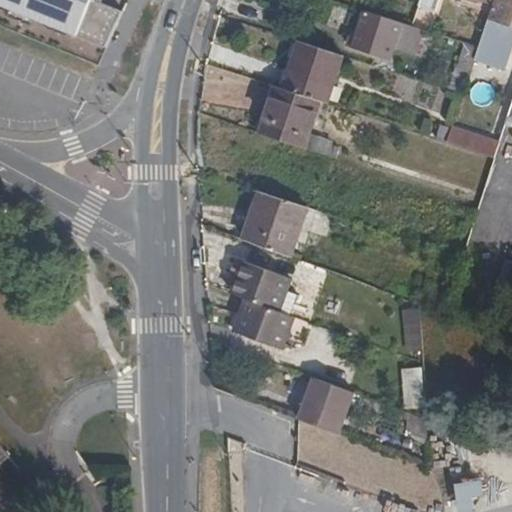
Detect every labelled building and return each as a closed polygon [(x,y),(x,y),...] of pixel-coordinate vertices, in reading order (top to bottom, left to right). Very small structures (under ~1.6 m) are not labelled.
[(0,0),(0,1),(107,45),(120,12),(93,1),(93,0),(0,0)] [(422,0),(421,6),(436,11),(439,0),(479,0),(494,5),(495,0),(422,0)] [(476,60),(505,69),(511,48),(511,0),(495,0),(494,5),(490,18),(480,49),(476,60)] [(389,59),(402,23),(369,12),(358,41),(350,39),(348,46),(389,59)] [(328,104),(344,56),(301,42),(286,90),(321,102),(328,104)] [(467,45),(452,92),(464,96),(476,60),(480,49),(467,45)] [(321,102),(286,90),(278,87),(262,135),(305,149),(337,159),(340,148),(334,146),(336,141),(311,133),(321,102)] [(221,128),(217,147),(231,149),(227,168),(245,171),(253,135),(221,128)] [(440,128),(437,140),(448,144),(452,132),(440,128)] [(500,145),(453,128),(452,132),(448,144),(495,160),(500,145)] [(290,257),(307,207),(262,192),(245,241),(290,257)] [(246,262),(234,294),(255,302),(281,311),(293,279),(246,262)] [(434,285),(426,308),(443,314),(451,290),(434,285)] [(289,351),(301,319),(281,311),(255,302),(243,334),(289,351)] [(424,350),(421,310),(407,311),(410,351),(424,350)] [(427,388),(426,369),(409,370),(410,390),(427,388)] [(314,377),(299,418),(343,434),(357,393),(314,377)] [(430,421),(412,414),(410,430),(431,435),(430,421)] [(461,483),(464,511),(474,511),(488,510),(484,480),(461,483)]
